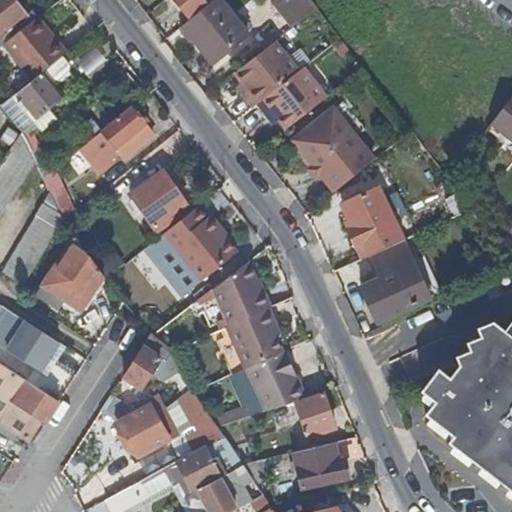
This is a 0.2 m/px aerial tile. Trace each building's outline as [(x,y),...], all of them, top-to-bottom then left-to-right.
[(0,0),(0,39),(5,36),(13,30),(28,17),(14,0),(0,0)] [(173,0),(190,20),(207,6),(202,0),(173,0)] [(248,35),(219,0),(214,0),(207,6),(190,20),(181,27),(211,64),(248,35)] [(274,0),(271,3),(291,28),(317,9),(309,0),(274,0)] [(67,53),(39,18),(4,47),(31,81),(32,82),(42,74),(61,58),(67,53)] [(17,35),(13,30),(5,36),(9,41),(17,35)] [(274,42),(230,77),(237,86),(244,94),(238,98),(248,112),(252,109),(298,73),(274,42)] [(77,60),(85,74),(106,61),(98,47),(77,60)] [(69,67),(61,58),(42,74),(32,82),(2,107),(4,110),(3,111),(21,132),(21,133),(33,160),(43,180),(56,169),(50,158),(44,161),(40,146),(32,132),(38,128),(42,132),(54,122),(47,112),(63,99),(52,86),(68,74),(69,67)] [(326,100),(302,70),(298,73),(252,109),(262,121),(268,116),(274,124),(282,135),(326,100)] [(244,94),(237,86),(231,90),(238,98),(244,94)] [(511,98),(491,127),(511,142),(511,98)] [(152,136),(130,109),(101,133),(123,160),(152,136)] [(323,180),(334,194),(373,163),(362,149),(360,150),(353,142),(331,113),(294,143),(323,180)] [(274,124),(268,116),(262,121),(268,129),(274,124)] [(2,138),(13,145),(20,133),(9,126),(2,138)] [(0,209),(33,160),(21,133),(21,132),(20,133),(13,145),(0,163),(0,209)] [(78,211),(56,169),(43,180),(49,194),(62,221),(62,222),(63,223),(78,211)] [(186,206),(163,173),(130,196),(156,233),(174,220),(172,216),(178,212),(186,206)] [(348,232),(361,260),(366,258),(400,242),(402,241),(377,189),(341,206),(352,230),(348,232)] [(0,273),(22,288),(62,222),(62,221),(49,194),(0,272),(0,273)] [(208,219),(197,208),(162,236),(203,280),(206,283),(241,251),(209,217),(208,219)] [(39,287),(63,302),(77,312),(101,276),(73,236),(39,287)] [(203,280),(162,236),(145,250),(183,298),(203,280)] [(406,256),(400,242),(366,258),(377,280),(356,289),(372,325),(427,302),(406,256)] [(416,251),(406,256),(427,302),(437,298),(416,251)] [(104,252),(95,258),(104,270),(112,264),(104,252)] [(269,306),(250,262),(214,289),(226,316),(230,325),(227,326),(245,367),(283,350),(277,336),(271,322),(274,321),(268,306),(269,306)] [(59,309),(63,302),(39,287),(35,293),(59,309)] [(219,329),(227,326),(230,325),(226,316),(215,320),(219,329)] [(271,322),(277,336),(280,335),(274,321),(271,322)] [(59,345),(25,322),(6,351),(40,374),(59,345)] [(435,406),(496,325),(494,323),(450,381),(438,372),(421,395),(435,406)] [(511,323),(506,332),(496,325),(435,406),(425,419),(454,440),(511,483),(511,323)] [(161,367),(166,359),(172,351),(151,337),(141,352),(124,378),(141,389),(157,364),(161,367)] [(285,353),(283,350),(245,367),(247,371),(285,353)] [(247,371),(266,412),(294,403),(305,399),(288,352),(285,353),(247,371)] [(0,427),(20,440),(29,447),(58,403),(0,365),(0,427)] [(334,429),(322,393),(305,399),(294,403),(305,439),(334,429)] [(156,397),(146,403),(148,406),(119,423),(137,458),(167,441),(153,415),(163,410),(156,397)] [(197,430),(211,421),(197,402),(184,411),(197,430)] [(0,435),(16,446),(20,440),(0,427),(0,435)] [(511,483),(454,440),(449,446),(511,493),(511,483)] [(332,445),(293,453),(301,490),(348,480),(343,456),(342,457),(338,443),(332,445)] [(198,492),(220,481),(203,449),(181,460),(162,470),(171,488),(181,483),(188,498),(198,492)] [(262,474),(253,462),(241,464),(244,469),(249,477),(252,481),(254,480),(262,474)] [(198,492),(209,511),(233,511),(246,505),(235,484),(249,477),(244,469),(220,481),(198,492)] [(149,488),(145,480),(106,501),(111,511),(122,511),(140,502),(136,494),(149,488)] [(272,511),(270,506),(263,496),(251,503),(255,511),(272,511)] [(375,511),(377,511),(371,497),(330,511),(375,511)]
